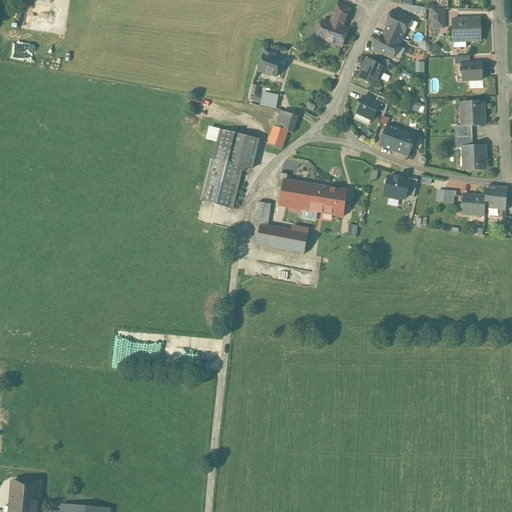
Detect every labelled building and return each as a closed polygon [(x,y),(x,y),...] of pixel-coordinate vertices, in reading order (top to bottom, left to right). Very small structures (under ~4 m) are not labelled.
[(349,10),(337,5),(332,21),(344,25),(349,10)] [(404,5),(403,5),(402,10),(418,13),(419,7),(404,5)] [(444,10),(431,10),(431,18),(444,18),(444,10)] [(410,21),(392,12),(390,13),(388,17),(389,19),(386,26),(388,26),(404,34),(410,21)] [(444,18),(431,18),(431,28),(443,28),(444,18)] [(480,23),(467,23),(467,20),(452,21),(453,41),(466,41),(466,42),(481,41),(480,23)] [(332,21),(331,24),(323,21),(317,38),(341,47),(347,30),(343,28),(344,25),(332,21)] [(404,34),(388,26),(385,32),(401,39),(404,34)] [(401,39),(385,32),(383,37),(381,36),(378,43),(375,44),(373,47),(374,50),(393,58),(401,39)] [(434,44),(427,50),(433,56),(440,49),(434,44)] [(275,54),(264,50),(258,71),(276,77),(282,60),(273,58),(275,54)] [(470,57),(455,57),(455,65),(462,65),(470,65),(470,57)] [(389,64),(378,58),(376,64),(384,68),(387,69),(389,64)] [(376,64),(367,60),(358,78),(376,86),(384,68),(376,64)] [(415,72),(423,72),(423,62),(415,62),(415,72)] [(470,65),(462,65),(462,81),(483,81),(482,64),(470,65)] [(277,90),(253,85),(250,101),(256,102),(258,92),(276,96),(277,90)] [(389,102),(378,96),(375,103),(380,105),(377,110),(385,114),(389,102)] [(375,103),(363,97),(355,113),(372,121),(377,110),(380,105),(375,103)] [(484,106),(464,107),(465,127),(473,127),(474,127),(485,127),(484,106)] [(282,111),(276,127),(289,131),(293,133),(298,116),(282,111)] [(416,136),(387,125),(379,146),(408,157),(416,136)] [(276,127),(274,127),(269,145),(283,149),(289,131),(276,127)] [(473,127),(465,127),(455,127),(455,138),(473,137),(473,127)] [(227,163),(234,135),(218,131),(211,159),(227,163)] [(258,141),(234,135),(227,163),(227,164),(245,168),(251,170),(258,141)] [(473,137),(455,138),(456,149),(466,148),(474,148),(473,137)] [(474,148),(466,148),(467,168),(486,168),(485,147),(474,148)] [(242,171),(244,172),(245,168),(227,164),(227,163),(211,159),(201,200),(232,208),(242,171)] [(409,182),(389,177),(384,197),(399,199),(399,198),(406,199),(409,182)] [(286,182),(283,182),(279,209),(344,217),(347,191),(286,182)] [(486,188),(485,197),(484,208),(500,210),(499,217),(505,218),(505,210),(507,189),(486,188)] [(454,192),(444,191),(443,203),(453,205),(454,192)] [(485,197),(464,195),(462,214),(483,216),(484,208),(485,197)] [(271,205),(258,203),(255,224),(261,225),(268,226),(271,205)] [(309,229),(293,226),(292,230),(268,226),(261,225),(257,246),(305,254),(309,229)] [(358,226),(350,225),(348,237),(356,238),(358,226)] [(483,229),(473,227),(472,234),(482,236),(483,229)] [(39,484),(12,482),(9,507),(37,510),(39,484)]
